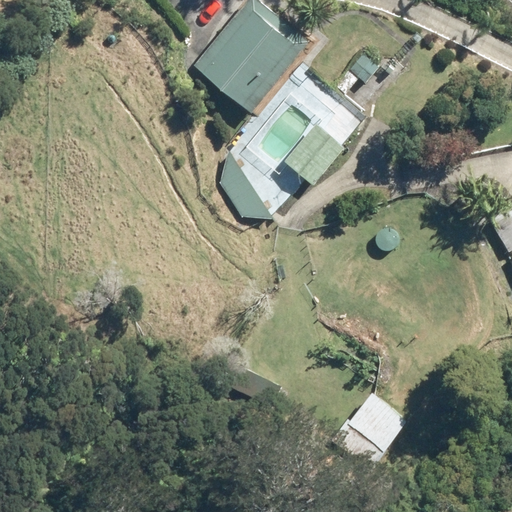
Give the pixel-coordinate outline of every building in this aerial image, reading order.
[(291,43),(252,9),(199,70),(239,104),(291,43)] [(336,85),(345,93),(351,85),(342,77),(336,85)] [(312,183),(341,145),(313,123),(283,160),(312,183)] [(288,167),(274,183),(288,195),(302,180),(288,167)] [(278,385),(238,364),(228,385),(268,404),(278,385)] [(405,420),(369,391),(344,421),(380,450),(405,420)]
